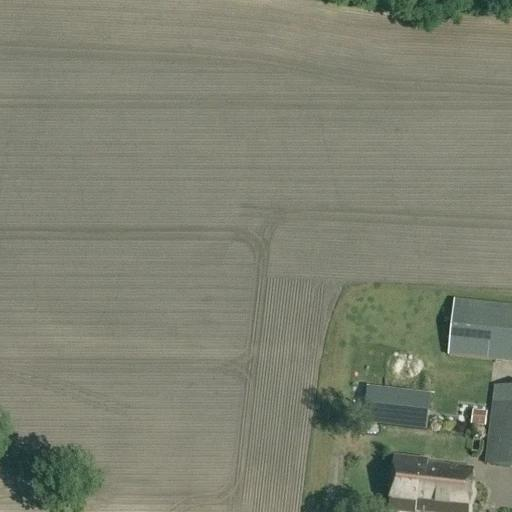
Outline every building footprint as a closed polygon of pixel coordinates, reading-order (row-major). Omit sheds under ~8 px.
[(511,362),(511,307),(456,302),(450,356),(511,362)] [(511,467),(511,388),(495,387),(486,465),(511,467)] [(426,432),(430,396),(367,389),(363,424),(426,432)] [(482,426),(484,412),(471,411),(469,424),(482,426)] [(433,477),(434,465),(428,464),(428,461),(395,457),(389,511),(428,511),(430,497),(435,497),(437,487),(429,486),(431,476),(433,477)] [(430,497),(428,511),(468,511),(474,469),(434,465),(433,477),(431,476),(429,486),(437,487),(435,497),(430,497)]
